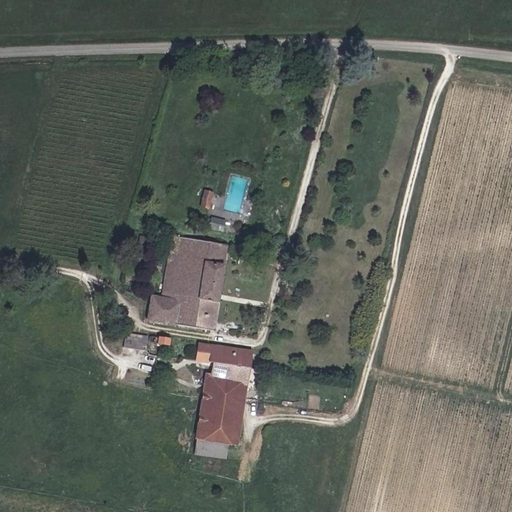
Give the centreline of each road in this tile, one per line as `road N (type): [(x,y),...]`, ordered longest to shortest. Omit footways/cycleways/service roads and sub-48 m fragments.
road 1 (unclassified): [(0,54),(302,43),(511,57)]
road 2 (track): [(459,50),(425,142),(359,406),(348,419),(256,418)]
